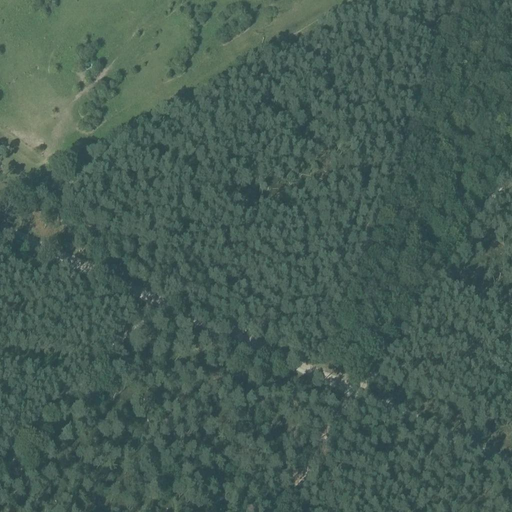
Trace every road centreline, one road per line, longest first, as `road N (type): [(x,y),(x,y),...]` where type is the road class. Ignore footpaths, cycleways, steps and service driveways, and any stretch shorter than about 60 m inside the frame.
road 1 (track): [(511,162),(354,389)]
road 2 (track): [(0,470),(159,299)]
road 3 (track): [(354,389),(159,299)]
road 4 (track): [(159,299),(0,227)]
road 5 (track): [(511,462),(354,389)]
road 6 (track): [(280,511),(351,394)]
